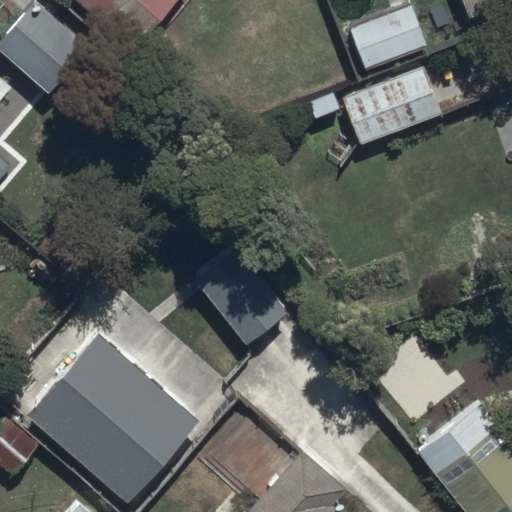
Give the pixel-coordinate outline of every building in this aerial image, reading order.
[(170,0),(92,0),(141,38),(170,0)] [(468,0),(472,9),(496,0),(468,0)] [(427,59),(342,92),(360,138),(445,105),(427,59)] [(201,418),(99,326),(27,405),(129,497),(201,418)] [(511,511),(511,439),(482,399),(419,446),(466,511),(511,511)] [(43,442),(7,411),(0,419),(0,461),(16,474),(43,442)] [(350,482),(305,442),(243,511),(350,511),(335,499),(350,482)] [(98,511),(77,494),(62,511),(98,511)]
